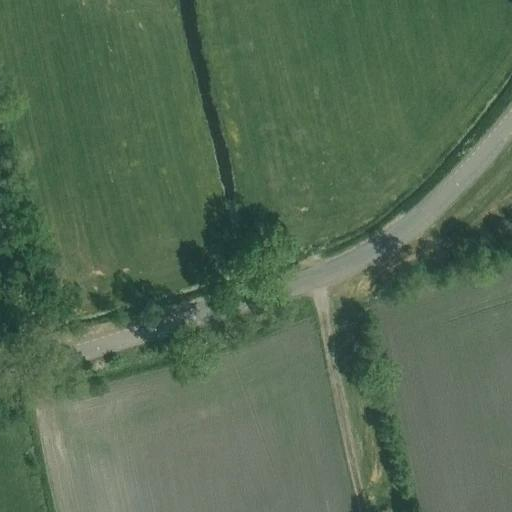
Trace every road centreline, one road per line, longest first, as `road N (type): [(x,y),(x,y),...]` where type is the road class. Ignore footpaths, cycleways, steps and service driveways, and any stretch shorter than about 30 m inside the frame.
road 1 (tertiary): [(0,374),(361,253),(409,217),(511,107)]
road 2 (track): [(315,271),(363,511)]
road 3 (track): [(26,367),(0,248)]
